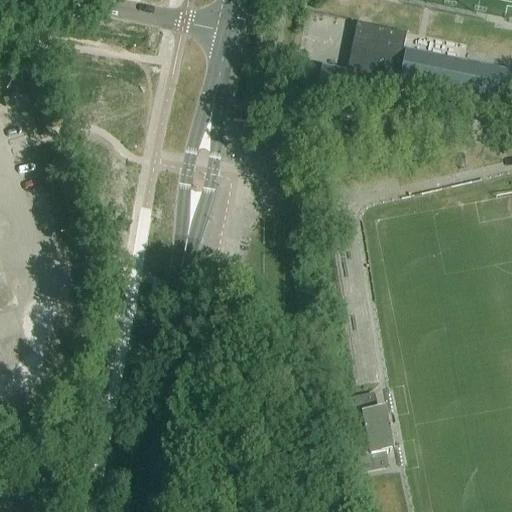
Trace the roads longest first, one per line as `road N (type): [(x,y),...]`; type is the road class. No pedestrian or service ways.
road 1 (secondary): [(132,511),(181,265)]
road 2 (track): [(171,315),(203,319),(303,511)]
road 3 (track): [(511,132),(277,136)]
road 4 (secondary): [(215,91),(188,159),(181,265)]
road 5 (secondary): [(181,265),(212,175),(215,91)]
road 6 (unclassified): [(75,0),(228,33)]
